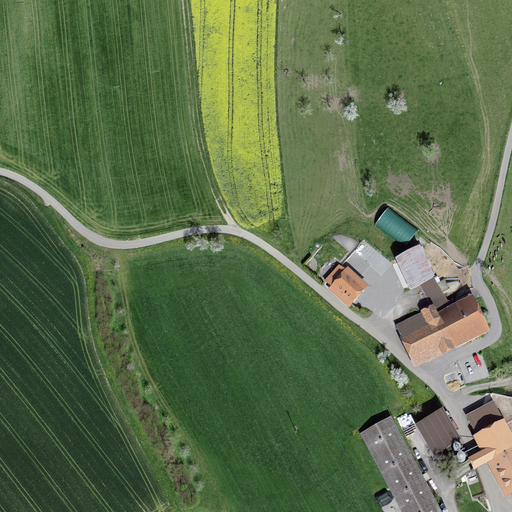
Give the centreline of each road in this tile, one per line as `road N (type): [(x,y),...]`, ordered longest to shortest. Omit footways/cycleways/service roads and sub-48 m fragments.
road 1 (unclassified): [(421,373),(249,236),(209,229),(105,242),(0,171)]
road 2 (unclassified): [(511,134),(477,267),(495,333),(421,373)]
road 3 (unclassified): [(496,511),(447,401),(421,373)]
road 4 (track): [(239,232),(214,190),(196,116)]
